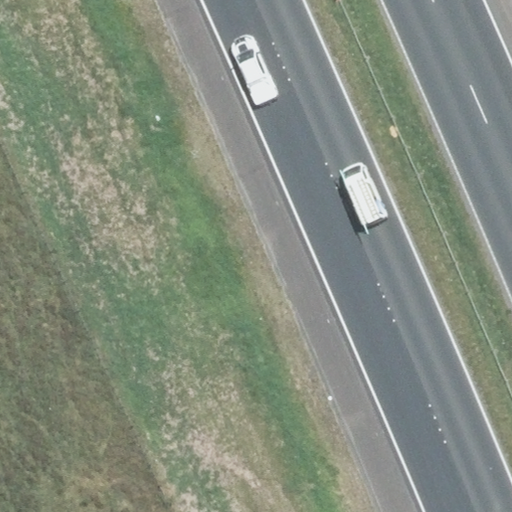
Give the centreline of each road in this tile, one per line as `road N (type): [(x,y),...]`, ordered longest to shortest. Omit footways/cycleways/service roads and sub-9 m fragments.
road 1 (motorway): [(473,511),(253,0)]
road 2 (motorway): [(437,0),(511,176)]
